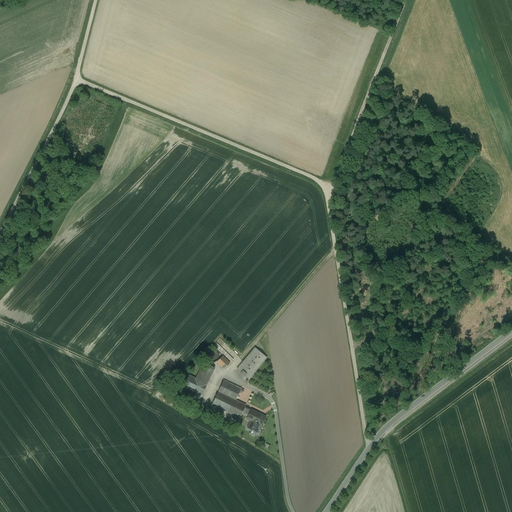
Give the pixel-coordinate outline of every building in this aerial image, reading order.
[(255,348),(236,369),(248,379),(267,358),(255,348)] [(218,359),(218,356),(218,354),(216,352),(214,350),(212,350),(209,350),(207,352),(206,354),(205,356),(206,359),(207,361),(209,362),(212,363),(214,362),(217,361),(218,359)] [(230,363),(222,356),(216,362),(224,369),(230,363)] [(204,362),(196,379),(189,375),(182,390),(200,399),(207,384),(206,384),(214,368),(204,362)] [(241,389),(223,380),(212,405),(229,413),(235,400),(239,392),(241,389)] [(246,405),(235,400),(229,413),(239,418),(245,407),(246,405)] [(251,410),(245,407),(242,413),(248,416),(251,410)] [(265,417),(251,410),(248,416),(246,419),(250,421),(247,428),(257,432),(258,429),(260,430),(262,426),(261,426),(265,417)]
